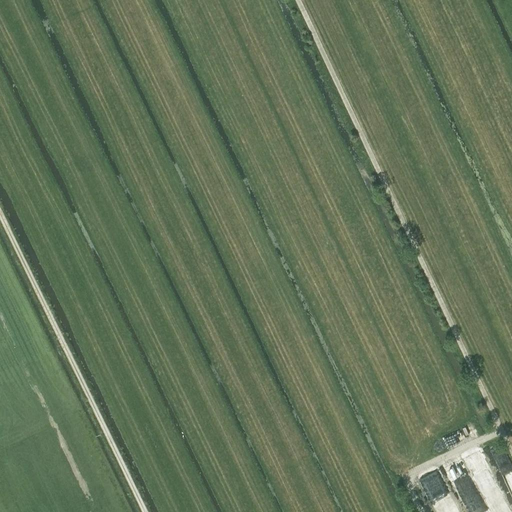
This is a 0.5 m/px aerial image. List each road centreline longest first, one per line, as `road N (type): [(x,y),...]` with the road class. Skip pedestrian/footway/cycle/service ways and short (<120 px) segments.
road 1 (track): [(511,449),(298,0)]
road 2 (track): [(0,212),(144,511)]
